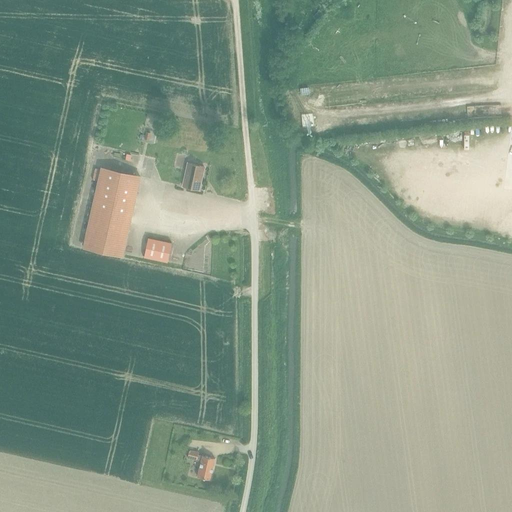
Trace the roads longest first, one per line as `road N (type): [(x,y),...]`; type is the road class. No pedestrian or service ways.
road 1 (unclassified): [(242,511),(254,430),(249,186)]
road 2 (track): [(249,186),(233,0)]
